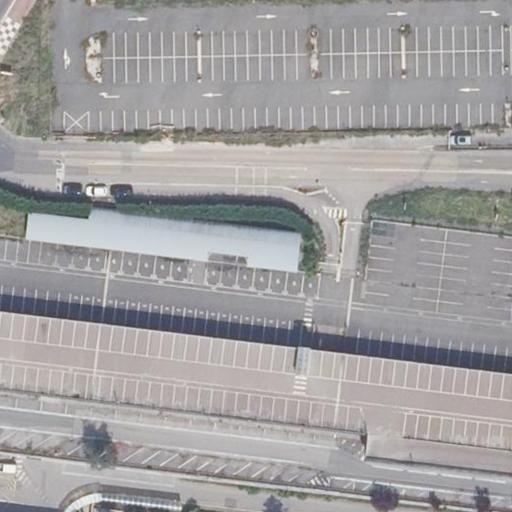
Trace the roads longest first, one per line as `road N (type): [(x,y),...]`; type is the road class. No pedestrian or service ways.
road 1 (unclassified): [(511,163),(27,149),(0,139)]
road 2 (unclassified): [(0,174),(511,184)]
road 3 (unknown): [(0,361),(399,411),(394,477)]
